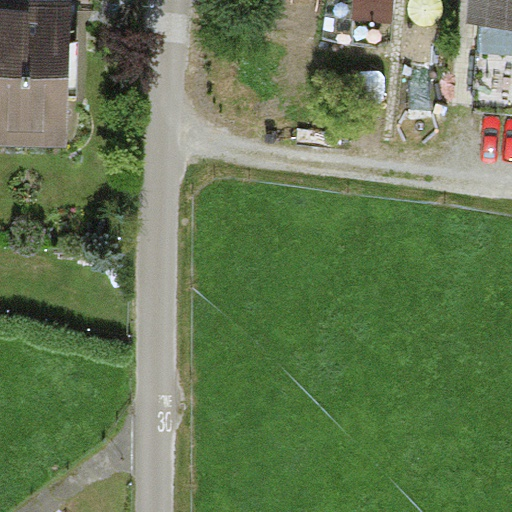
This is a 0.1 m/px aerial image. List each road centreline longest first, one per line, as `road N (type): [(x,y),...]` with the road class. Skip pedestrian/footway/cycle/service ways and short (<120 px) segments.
road 1 (unclassified): [(160,137),(157,511)]
road 2 (residential): [(160,137),(511,188)]
road 3 (track): [(158,435),(32,511)]
road 4 (unclassified): [(170,0),(160,137)]
